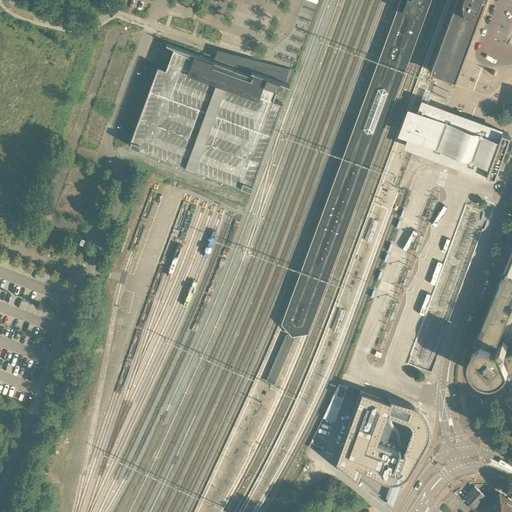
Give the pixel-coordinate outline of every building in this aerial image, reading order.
[(393,57),(392,59),(393,60),(395,60),(395,58),(398,58),(399,55),(400,55),(402,49),(415,13),(418,11),(419,8),(419,5),(420,0),(410,0),(410,2),(407,3),(406,6),(407,9),(393,46),(392,51),(392,53),(391,55),(393,57)] [(483,0),(457,0),(431,72),(440,75),(443,76),(444,76),(448,74),(449,71),(458,67),(459,67),(477,19),(483,0)] [(288,87),(295,71),(216,51),(215,56),(213,61),(166,43),(166,44),(167,45),(164,54),(159,66),(157,66),(128,145),(250,190),(282,102),(273,99),(279,84),(288,87)] [(485,174),(493,177),(497,168),(503,170),(511,146),(506,144),(508,138),(511,129),(429,99),(432,93),(428,92),(424,90),(421,101),(419,106),(409,102),(399,131),(409,134),(405,143),(405,145),(485,174)] [(315,261),(318,264),(322,263),(326,253),(328,252),(354,180),(354,178),(357,169),(355,165),(350,167),(347,176),(345,177),(319,249),(319,250),(315,261)] [(511,350),(504,354),(503,351),(508,347),(503,342),(499,347),(496,346),(511,308),(511,270),(506,268),(475,339),(479,341),(477,345),(473,350),(472,355),(471,360),(472,364),(474,369),(482,376),(486,378),(491,379),(496,379),(500,377),(504,374),(506,376),(511,374),(511,375),(511,374),(511,350)] [(308,292),(304,293),(296,314),(295,313),(291,323),(294,327),(300,326),(304,317),(302,316),(310,295),(308,292)] [(346,388),(338,385),(334,394),(343,397),(346,388)] [(421,411),(410,407),(410,408),(402,405),(403,402),(361,390),(336,458),(345,461),(343,466),(342,465),(342,466),(391,506),(392,506),(357,477),(361,467),(403,482),(428,415),(421,412),(421,411)] [(473,510),(479,503),(485,496),(475,487),(465,498),(471,504),(469,506),(473,510)] [(507,511),(511,504),(511,501),(499,493),(486,511),(507,511)]
